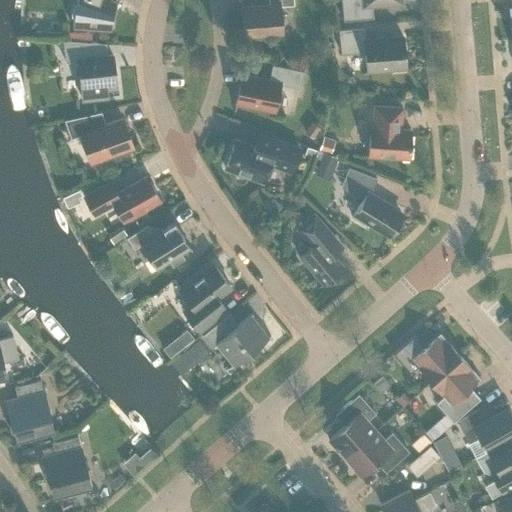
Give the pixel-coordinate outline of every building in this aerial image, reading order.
[(75,0),(75,1),(73,0),(72,0),(70,6),(70,13),(73,13),(72,26),(110,28),(111,16),(111,14),(112,14),(116,2),(111,0),(75,0)] [(240,7),(242,34),(282,31),(279,5),(293,4),(292,0),(268,0),(269,5),(240,7)] [(373,17),(371,3),(399,1),(399,0),(340,0),(343,20),(373,17)] [(365,51),(366,69),(405,66),(402,36),(364,39),(363,26),(338,29),(340,53),(365,51)] [(91,32),(66,30),(65,39),(91,41),(91,32)] [(101,55),(99,42),(65,39),(62,39),(65,61),(77,60),(82,98),(107,95),(105,85),(115,84),(112,54),(101,55)] [(272,64),(268,79),(241,73),(235,102),(273,110),(279,84),(299,88),(303,71),(272,64)] [(368,155),(408,157),(410,129),(401,128),(402,106),(373,104),(372,126),(370,126),(368,155)] [(90,162),(133,147),(122,117),(99,125),(95,112),(63,119),(70,137),(80,134),(90,162)] [(319,127),(310,121),(303,131),(312,137),(319,127)] [(299,147),(257,132),(252,145),(235,139),(224,167),(263,181),(270,161),(291,169),(299,147)] [(318,149),(329,153),(334,138),(322,134),(318,149)] [(316,149),(307,146),(304,154),(314,157),(316,149)] [(316,149),(314,157),(319,159),(318,162),(333,168),(337,156),(316,149)] [(362,199),(351,216),(366,225),(367,222),(386,233),(400,211),(370,192),(376,177),(348,167),(340,185),(362,199)] [(146,175),(116,192),(109,180),(83,195),(94,214),(113,203),(123,220),(160,199),(146,175)] [(78,188),(62,196),(67,206),(80,200),(78,196),(81,194),(78,188)] [(300,256),(323,283),(343,266),(332,253),(342,245),(318,217),(314,212),(296,227),(312,245),(300,256)] [(173,221),(154,233),(147,223),(127,236),(134,248),(140,243),(156,268),(170,259),(173,264),(183,257),(180,252),(189,246),(173,221)] [(199,330),(227,308),(217,295),(230,285),(212,263),(179,289),(191,303),(183,310),(199,330)] [(225,315),(201,334),(211,346),(216,342),(234,364),(270,335),(252,312),(234,326),(225,315)] [(186,328),(180,332),(188,341),(193,337),(186,328)] [(416,366),(430,380),(459,354),(439,331),(424,345),(414,334),(393,353),(410,372),(416,366)] [(0,376),(6,375),(3,362),(18,357),(12,334),(0,337),(0,376)] [(469,385),(479,377),(459,354),(430,380),(440,392),(432,398),(452,420),(479,396),(469,385)] [(381,374),(372,381),(380,391),(389,383),(381,374)] [(13,385),(17,397),(5,400),(15,438),(53,428),(40,379),(13,385)] [(403,391),(395,398),(395,399),(401,405),(409,398),(403,391)] [(328,438),(344,456),(374,429),(366,419),(374,412),(358,393),(335,413),(344,424),(328,438)] [(469,441),(468,442),(475,456),(511,435),(511,416),(507,408),(485,420),(478,407),(457,419),(469,441)] [(432,423),(423,431),(431,439),(440,432),(432,423)] [(391,431),(383,438),(374,429),(344,456),(360,474),(376,460),(385,471),(408,450),(391,431)] [(52,494),(90,484),(77,435),(51,441),(54,453),(42,456),(52,494)] [(511,435),(475,456),(486,474),(492,476),(498,472),(500,476),(484,484),(490,496),(511,484),(511,475),(510,471),(511,469),(511,435)] [(150,455),(142,442),(126,453),(135,466),(150,455)] [(406,464),(416,475),(439,455),(429,444),(406,464)] [(432,511),(431,506),(436,504),(429,490),(413,498),(408,489),(380,503),(384,511),(388,511),(394,509),(395,511),(394,511),(432,511)] [(462,503),(454,507),(455,508),(456,511),(466,511),(463,504),(463,503),(462,503)]
